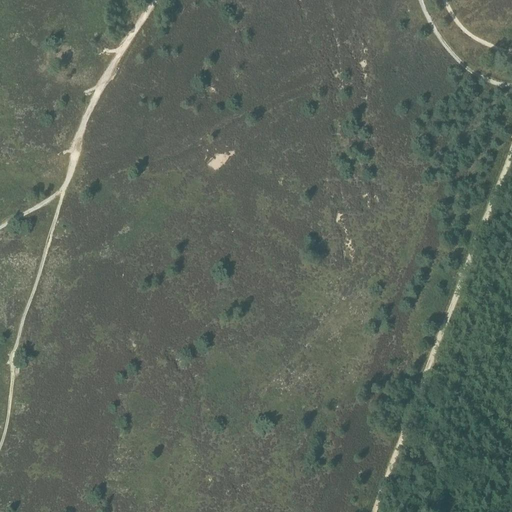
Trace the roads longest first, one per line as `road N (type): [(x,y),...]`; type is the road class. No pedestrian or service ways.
road 1 (track): [(511,147),(372,511)]
road 2 (track): [(511,461),(429,358)]
